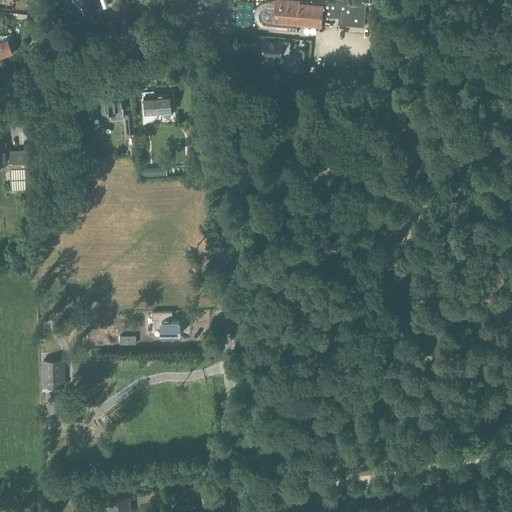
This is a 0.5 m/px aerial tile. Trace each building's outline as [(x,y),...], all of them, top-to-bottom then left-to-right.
[(74,0),(78,8),(73,10),(76,17),(80,15),(81,16),(83,16),(84,16),(87,15),(88,13),(95,11),(90,0),(74,0)] [(323,4),(276,1),(276,2),(269,2),(264,2),(260,3),(257,6),(255,10),(254,14),(254,18),(255,22),(258,26),(262,28),(266,29),(295,31),(296,24),(321,26),(321,16),(339,18),(338,23),(365,25),(366,9),(347,8),(347,4),(324,2),(323,4)] [(0,51),(1,55),(17,50),(15,44),(11,45),(8,38),(8,34),(3,35),(3,34),(0,35),(0,51)] [(290,56),(291,41),(283,40),(274,39),(274,41),(265,40),(264,55),(282,56),(290,56)] [(308,64),(309,49),(301,49),(300,64),(308,64)] [(171,117),(171,112),(171,93),(154,94),(153,91),(144,92),(145,107),(143,107),(143,122),(154,117),(154,113),(164,113),(164,117),(171,117)] [(122,108),(124,108),(123,96),(116,97),(115,94),(102,96),(103,113),(116,112),(116,114),(123,114),(122,108)] [(133,113),(125,113),(126,133),(135,132),(133,113)] [(62,147),(72,143),(65,126),(55,130),(62,147)] [(0,166),(10,166),(11,188),(28,188),(26,149),(5,150),(5,142),(0,142),(0,166)] [(172,311),(152,311),(153,319),(155,319),(155,328),(162,328),(162,339),(172,339),(172,335),(182,335),(182,320),(172,320),(172,311)] [(65,386),(65,359),(43,359),(43,386),(65,386)] [(107,503),(108,511),(105,511),(104,511),(131,511),(130,503),(129,495),(115,497),(116,501),(107,503)]
